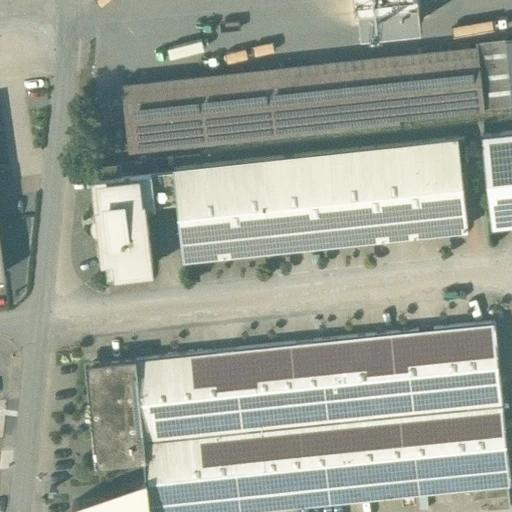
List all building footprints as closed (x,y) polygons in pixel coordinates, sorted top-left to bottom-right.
[(420,0),(366,0),(360,1),(362,26),(422,20),(420,0)] [(504,37),(478,39),(479,48),(485,106),(511,103),(504,37)] [(479,48),(394,57),(400,115),(485,106),(479,48)] [(394,57),(322,65),(322,66),(329,126),(400,119),(400,115),(394,57)] [(322,66),(123,88),(129,148),(329,126),(322,66)] [(511,130),(483,134),(493,224),(511,221),(511,130)] [(457,136),(174,167),(178,199),(177,199),(183,256),(467,225),(457,136)] [(120,161),(97,163),(98,176),(122,173),(120,161)] [(122,173),(98,176),(102,207),(145,203),(177,199),(178,199),(174,167),(122,173)] [(145,203),(102,207),(109,270),(152,266),(145,203)] [(0,303),(9,302),(4,276),(0,276),(0,303)] [(495,320),(135,358),(144,438),(503,401),(495,320)] [(135,358),(91,363),(100,460),(145,455),(144,438),(135,358)] [(503,401),(144,438),(145,455),(148,478),(151,511),(218,511),(511,481),(503,401)] [(146,478),(73,501),(73,511),(151,511),(148,478),(146,478)]
